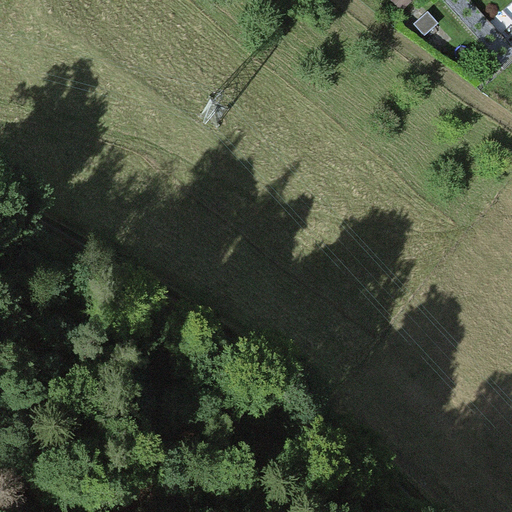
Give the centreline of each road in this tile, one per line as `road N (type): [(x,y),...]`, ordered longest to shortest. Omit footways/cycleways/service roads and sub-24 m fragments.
road 1 (track): [(421,511),(277,373),(0,199)]
road 2 (track): [(347,0),(511,125)]
